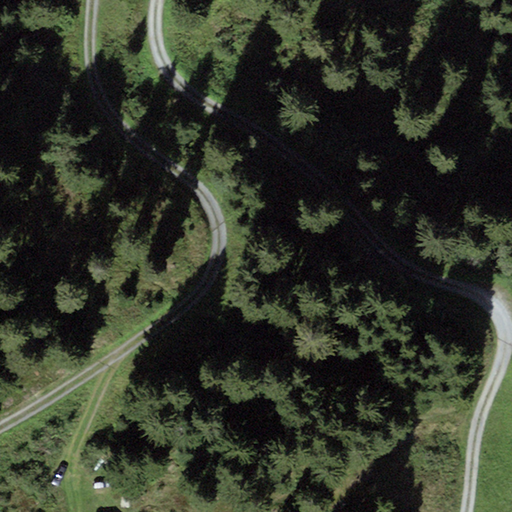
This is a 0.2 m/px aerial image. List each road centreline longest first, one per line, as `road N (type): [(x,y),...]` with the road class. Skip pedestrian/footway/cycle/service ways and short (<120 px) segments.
road 1 (track): [(0,430),(87,376),(224,320),(415,273),(477,297),(504,325),(506,351),(477,446),(468,511)]
road 2 (track): [(91,0),(97,91),(119,130),(196,188),(217,218),(219,251),(210,278),(111,366)]
road 3 (track): [(156,0),(168,83),(261,139),(415,273)]
